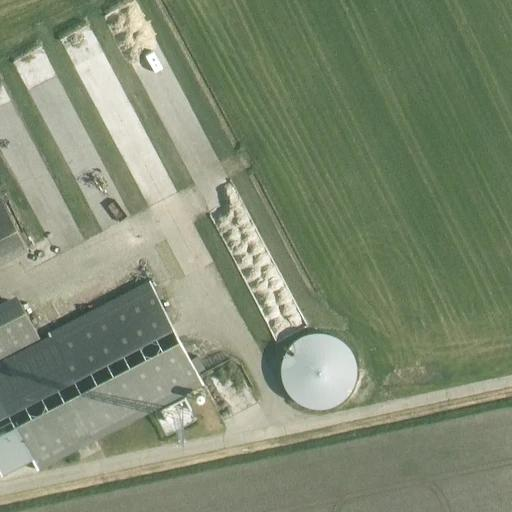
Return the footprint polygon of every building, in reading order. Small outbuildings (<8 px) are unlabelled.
[(244,140),(228,145),(232,157),(247,153),(244,140)] [(61,229),(60,204),(20,205),(21,229),(61,229)] [(143,285),(26,333),(13,300),(0,305),(0,473),(29,462),(27,458),(188,392),(143,285)] [(317,409),(320,409),(323,409),(327,409),(330,408),(333,406),(336,405),(339,403),(342,401),(344,399),(347,397),(349,394),(351,391),(352,388),(354,385),(355,382),(356,378),(356,375),(356,372),(356,368),(356,365),(355,362),(354,358),(352,355),(351,352),(349,349),(347,347),(345,344),(342,342),(339,340),(336,338),(333,337),(330,336),(327,335),(323,334),(320,334),(317,334),(313,334),(310,335),(307,336),(304,337),(301,338),(298,340),(295,342),(292,344),(290,347),(288,349),(286,352),(284,355),(283,358),(282,362),(281,365),(281,368),(281,372),(281,375),(281,378),(282,382),(283,385),(284,388),(286,391),(288,394),(290,397),(292,399),(295,401),(298,403),(301,405),(304,406),(307,408),(310,408),(313,409),(317,409)] [(377,348),(355,352),(360,383),(383,378),(377,348)] [(201,366),(221,411),(250,398),(230,353),(201,366)]
